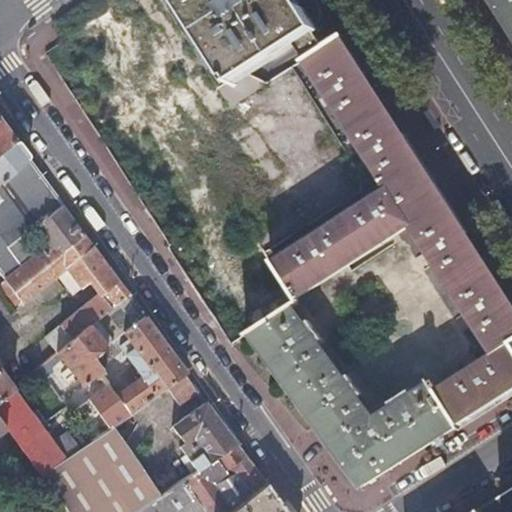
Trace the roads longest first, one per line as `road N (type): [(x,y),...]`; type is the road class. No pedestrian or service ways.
road 1 (residential): [(0,63),(324,511)]
road 2 (secondary): [(404,0),(511,164)]
road 3 (residential): [(401,511),(511,442)]
